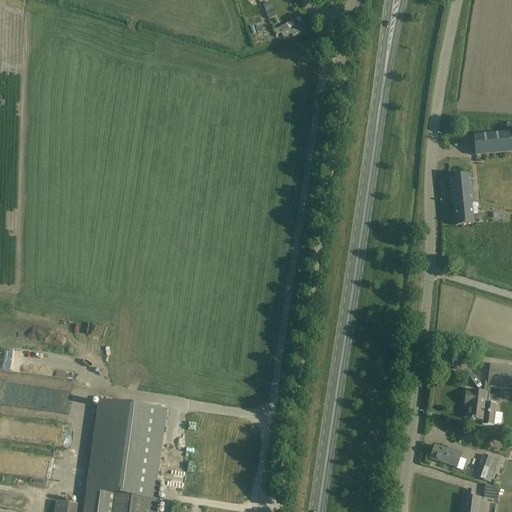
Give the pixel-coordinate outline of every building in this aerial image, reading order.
[(277,22),(284,19),(277,4),(270,7),(277,22)] [(308,29),(304,21),(298,24),(299,25),(289,30),(286,25),(279,29),(281,34),(284,39),(291,35),(292,37),(298,34),(308,29)] [(511,152),(511,142),(511,134),(511,133),(474,136),(476,156),(511,152)] [(474,204),(472,176),(450,178),(452,206),(454,206),(456,227),(474,225),(474,224),(483,223),(483,215),(478,215),(477,203),(474,204)] [(69,331),(78,333),(80,324),(72,322),(69,331)] [(488,385),(511,387),(511,367),(490,365),(488,385)] [(469,406),(469,409),(467,420),(472,420),(471,421),(474,421),(474,420),(483,421),(483,425),(494,427),(495,426),(493,426),(496,405),(497,405),(497,404),(485,403),(487,393),(471,392),(471,393),(467,392),(465,406),(469,406)] [(156,511),(160,481),(156,481),(161,450),(160,450),(166,411),(101,401),(84,511),(156,511)] [(48,437),(48,447),(61,447),(62,427),(46,427),(46,430),(36,430),(36,437),(48,437)] [(461,456),(434,448),(431,459),(457,468),(461,456)] [(499,462),(483,456),(480,466),(476,477),(486,481),(489,472),(495,474),(499,462)] [(9,470),(10,477),(19,477),(19,461),(14,461),(15,470),(9,470)] [(464,497),(463,504),(463,509),(462,511),(478,511),(481,499),(473,498),(474,491),(468,491),(468,498),(464,497)]
